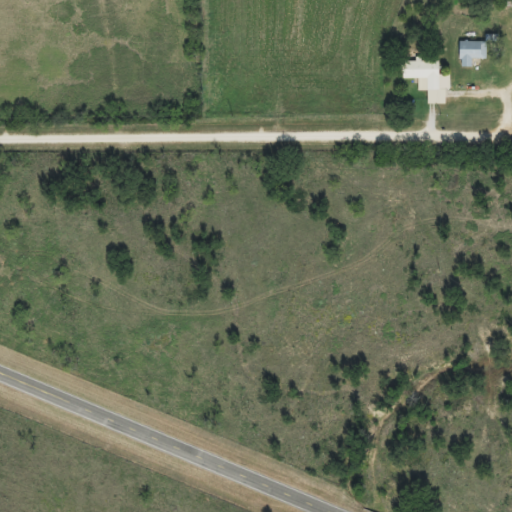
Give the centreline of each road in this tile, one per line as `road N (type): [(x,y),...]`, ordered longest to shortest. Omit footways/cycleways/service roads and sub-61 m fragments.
road 1 (residential): [(0,136),(511,138)]
road 2 (secondary): [(341,511),(0,366)]
